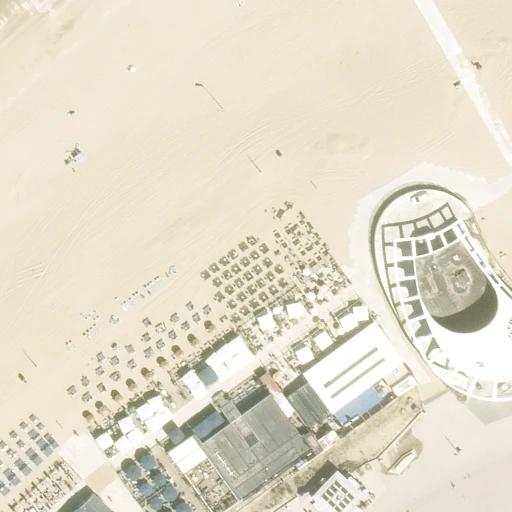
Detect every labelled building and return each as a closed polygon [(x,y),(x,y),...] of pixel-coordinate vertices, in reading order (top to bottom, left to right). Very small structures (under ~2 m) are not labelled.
[(428,251),(410,255),(411,272),(415,294),(421,313),(429,333),(439,349),(452,364),(469,374),(491,379),(510,376),(511,375),(511,301),(495,285),(477,263),(457,235),(444,243),(428,251)] [(404,360),(374,320),(301,373),(331,413),(332,412),(343,427),(382,398),(372,384),(382,376),(388,385),(408,370),(402,361),(404,360)] [(294,409),(265,369),(257,375),(270,393),(201,443),(243,501),(313,451),(316,454),(323,449),(310,430),(302,436),(287,415),(294,409)] [(314,501),(310,505),(317,511),(322,511),(324,510),(325,511),(346,511),(363,495),(356,488),(359,485),(349,476),(346,479),(335,469),(309,496),(314,501)] [(112,511),(94,492),(71,511),(112,511)]
